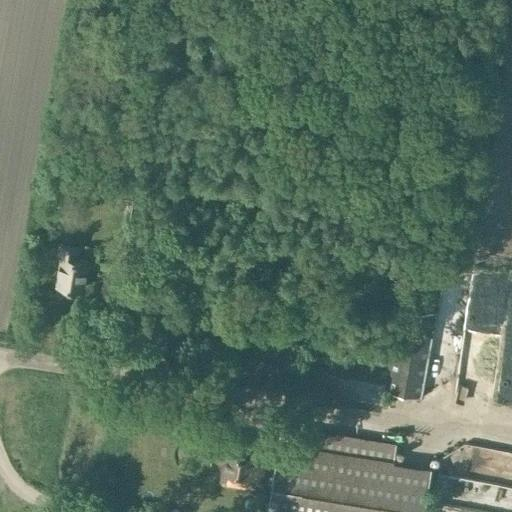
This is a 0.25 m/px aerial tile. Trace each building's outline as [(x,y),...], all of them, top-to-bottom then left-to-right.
[(81,289),(86,250),(60,246),(59,257),(62,257),(58,286),(81,289)] [(438,296),(445,297),(442,318),(456,321),(463,274),(442,271),(438,296)] [(500,293),(502,281),(487,279),(485,291),(500,293)] [(397,308),(383,390),(423,397),(437,315),(397,308)] [(325,368),(320,390),(378,405),(384,382),(325,368)] [(424,511),(431,470),(392,463),(396,444),(280,425),(275,459),(265,458),(267,448),(229,442),(223,479),(261,485),(261,483),(271,484),(266,511),(424,511)]
